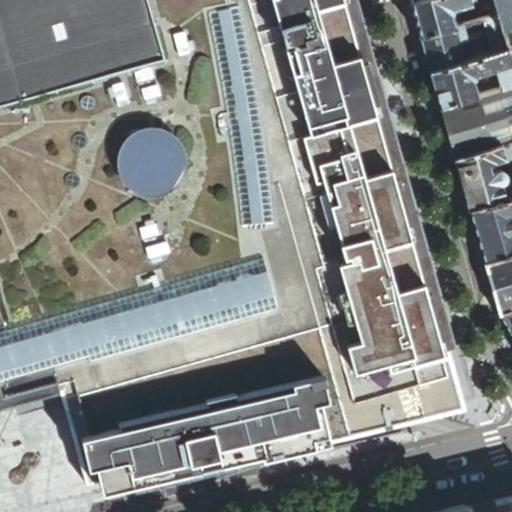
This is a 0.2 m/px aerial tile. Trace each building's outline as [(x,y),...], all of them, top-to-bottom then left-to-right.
[(0,0),(0,395),(0,392),(11,390),(21,387),(28,396),(29,400),(30,402),(33,404),(35,406),(39,406),(42,406),(45,404),(47,404),(49,402),(50,401),(51,398),(51,396),(51,394),(52,392),(57,391),(60,389),(85,483),(100,480),(163,466),(163,470),(204,459),(202,456),(267,440),(288,426),(456,386),(446,350),(442,351),(413,246),(416,245),(408,219),(405,220),(352,31),(354,30),(347,4),(344,4),(343,0),(0,0)] [(343,0),(344,4),(347,4),(354,30),(352,31),(405,220),(408,219),(416,245),(413,246),(442,351),(446,350),(459,347),(357,0),(343,0)] [(418,0),(411,2),(420,36),(455,27),(452,14),(454,11),(471,6),(469,0),(418,0)] [(493,1),(492,0),(483,0),(485,7),(483,10),(468,15),(466,18),(467,23),(497,15),(493,1)] [(511,0),(496,0),(493,1),(497,15),(500,26),(502,32),(511,29),(511,0)] [(497,15),(467,23),(455,27),(459,39),(464,38),(464,36),(484,30),(500,26),(497,15)] [(503,35),(502,32),(500,26),(484,30),(487,39),(503,35)] [(455,27),(420,36),(430,71),(459,63),(457,57),(468,54),(471,51),(469,45),(466,44),(464,38),(459,39),(455,27)] [(511,29),(502,32),(503,35),(507,49),(511,68),(511,29)] [(507,49),(503,35),(487,39),(490,54),(507,49)] [(459,63),(430,71),(440,106),(476,96),(472,82),(475,76),(494,70),(500,89),(511,85),(511,68),(507,49),(490,54),(459,63)] [(511,141),(511,85),(500,89),(488,93),(484,94),(476,96),(440,106),(453,150),(455,159),(502,145),(504,144),(511,141)] [(502,145),(455,159),(470,210),(507,200),(503,186),(506,184),(507,180),(507,177),(505,173),(503,172),(500,171),(491,174),(489,166),(506,161),(502,145)] [(470,210),(484,262),(511,254),(511,198),(507,200),(470,210)] [(511,254),(484,262),(496,302),(511,297),(511,254)] [(511,297),(496,302),(499,315),(511,311),(511,297)] [(511,311),(499,315),(511,335),(511,311)] [(163,466),(100,480),(102,491),(474,405),(459,347),(446,350),(456,386),(288,426),(267,440),(202,456),(204,459),(163,470),(163,466)] [(21,387),(11,390),(17,415),(60,404),(57,391),(52,392),(51,394),(51,396),(51,398),(50,401),(49,402),(47,404),(45,404),(42,406),(39,406),(35,406),(33,404),(30,402),(29,400),(28,396),(21,387)] [(511,511),(511,497),(447,511),(511,511)]
